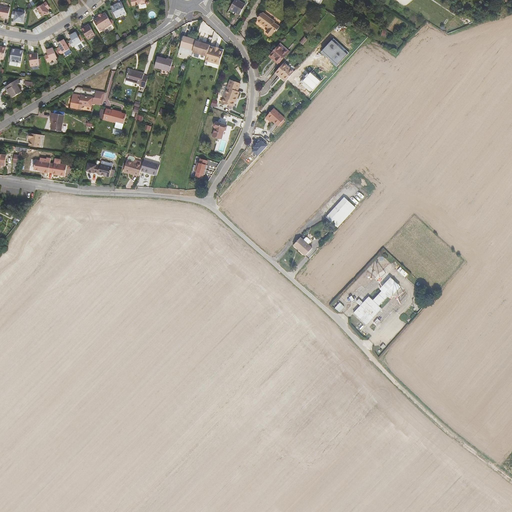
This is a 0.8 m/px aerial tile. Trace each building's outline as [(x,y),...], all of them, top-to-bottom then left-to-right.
[(141,0),(132,0),(133,3),(127,4),(128,11),(142,8),(142,10),(145,9),(145,8),(145,7),(145,6),(143,6),(141,0)] [(247,7),(237,1),(231,11),(241,17),(247,7)] [(42,7),(33,13),(38,21),(45,17),(43,14),(46,12),(42,7)] [(117,8),(107,13),(113,24),(123,20),(117,8)] [(8,15),(7,22),(10,23),(10,25),(19,27),(20,18),(8,15)] [(275,22),(265,15),(259,23),(269,30),(268,33),(273,36),(280,28),(275,24),(275,22)] [(101,18),(97,20),(95,22),(89,25),(95,37),(108,30),(101,18)] [(85,30),(77,34),(83,45),(91,41),(90,39),(85,30)] [(71,37),(65,41),(70,51),(77,47),(73,40),(71,37)] [(192,53),(193,49),(195,42),(195,41),(182,37),(179,48),(187,50),(186,55),(191,57),(192,53)] [(209,46),(195,42),(193,49),(192,53),(206,57),(207,54),(209,47),(209,46)] [(59,45),(53,48),(58,58),(65,55),(59,45)] [(221,51),(209,47),(207,54),(206,57),(203,66),(217,70),(221,51)] [(283,47),(272,60),(280,66),(291,53),(283,47)] [(48,53),(41,55),(43,60),(40,61),(43,67),(52,63),(48,53)] [(19,56),(7,54),(5,67),(16,69),(19,56)] [(33,58),(24,59),(26,71),(34,70),(33,58)] [(168,75),(172,63),(156,59),(153,70),(160,72),(168,75)] [(286,85),(295,75),(284,67),(277,77),(286,85)] [(324,84),(314,74),(308,82),(318,91),(324,84)] [(144,94),(147,84),(142,82),(143,80),(128,75),(125,85),(132,87),(140,90),(139,92),(144,94)] [(10,86),(1,91),(3,94),(5,93),(9,101),(19,97),(14,88),(11,89),(10,86)] [(236,89),(226,86),(219,109),(231,112),(233,103),(234,103),(236,97),(234,97),(236,89)] [(99,97),(91,96),(90,103),(68,99),(65,112),(76,114),(77,111),(88,113),(89,109),(97,110),(99,97)] [(288,119),(278,109),(270,117),(281,127),(288,119)] [(103,120),(122,126),(125,116),(121,115),(121,113),(112,111),(112,112),(106,110),(103,120)] [(61,118),(51,116),(50,119),(49,119),(48,123),(51,124),(50,127),(48,135),(58,137),(61,118)] [(225,125),(213,122),(212,127),(213,130),(211,136),(220,138),(222,131),(224,130),(225,125)] [(37,140),(26,138),(25,144),(26,144),(25,151),(36,152),(37,140)] [(258,157),(269,146),(262,139),(252,150),(258,157)] [(206,165),(199,163),(198,167),(196,167),(193,176),(195,176),(194,181),(201,182),(202,178),(204,179),(206,169),(205,169),(206,165)] [(139,176),(154,181),(158,170),(150,168),(142,165),(140,170),(139,176)] [(45,178),(47,168),(32,166),(31,176),(41,178),(41,179),(45,180),(45,178)] [(137,181),(139,176),(140,170),(132,168),(126,166),(125,166),(122,177),(137,181)] [(107,181),(108,180),(109,174),(110,171),(98,168),(98,170),(87,167),(85,174),(95,177),(95,179),(107,181)] [(65,172),(47,168),(45,178),(51,179),(50,181),(54,182),(55,181),(58,181),(58,182),(63,184),(65,172)] [(337,227),(355,207),(344,198),(326,217),(337,227)] [(312,249),(301,239),(293,247),(304,257),(312,249)] [(380,292),(382,294),(388,301),(390,302),(401,290),(391,280),(380,292)] [(388,301),(382,294),(373,305),(368,301),(355,316),(368,328),(382,313),(379,310),(388,301)] [(336,308),(339,311),(344,306),(340,303),(336,308)]
